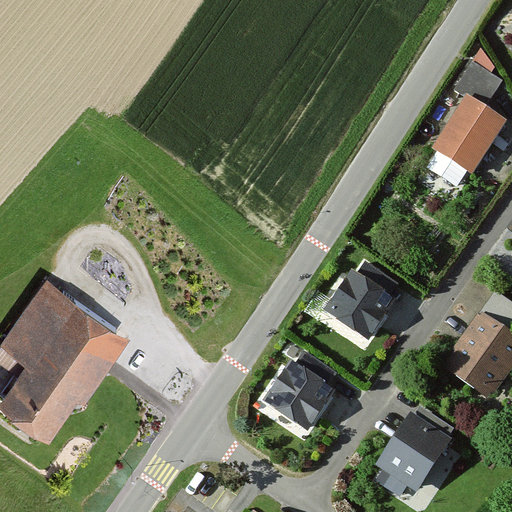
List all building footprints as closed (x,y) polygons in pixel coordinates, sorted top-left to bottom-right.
[(511,121),(511,120),(472,96),(439,149),(480,174),(511,121)] [(397,302),(352,272),(324,314),(369,344),(397,302)] [(137,333),(49,273),(34,295),(18,285),(0,311),(0,338),(33,360),(8,397),(66,436),(137,333)] [(511,373),(511,332),(482,313),(446,368),(495,399),(511,373)] [(290,362),(262,403),(308,435),(336,393),(290,362)] [(459,444),(417,416),(381,470),(424,498),(459,444)]
